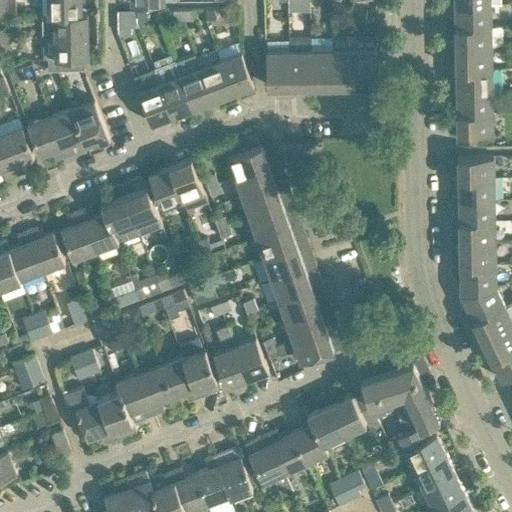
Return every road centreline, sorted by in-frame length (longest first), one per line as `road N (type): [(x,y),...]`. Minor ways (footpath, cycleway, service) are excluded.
road 1 (residential): [(22,511),(376,349)]
road 2 (residential): [(145,148),(260,100),(413,106)]
road 3 (residential): [(436,324),(416,263),(413,106)]
road 4 (residential): [(511,485),(436,324)]
road 5 (unknown): [(332,242),(260,100)]
road 6 (residential): [(0,207),(145,148)]
road 7 (residential): [(145,148),(110,47),(110,0)]
